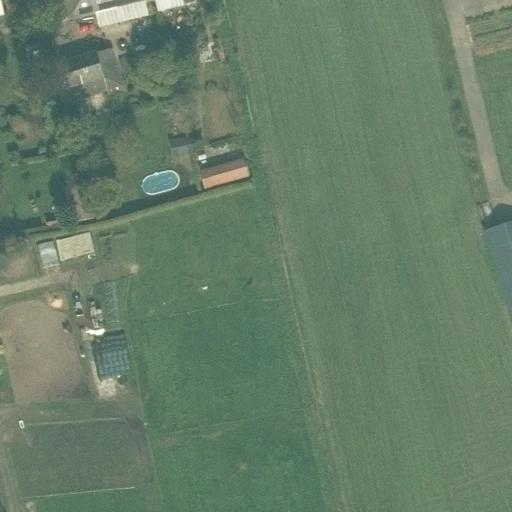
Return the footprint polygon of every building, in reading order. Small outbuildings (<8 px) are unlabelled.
[(135,20),(132,7),(147,4),(145,0),(70,0),(75,19),(91,15),(95,14),(99,29),(135,20)] [(145,0),(147,4),(155,2),(157,14),(196,5),(194,0),(145,0)] [(95,53),(50,67),(62,106),(110,92),(111,96),(124,92),(123,88),(124,87),(112,50),(96,55),(95,53)] [(246,176),(242,162),(201,174),(205,188),(246,176)] [(511,326),(511,223),(482,234),(511,326)] [(58,259),(93,255),(91,234),(56,238),(58,259)] [(127,335),(89,340),(96,396),(134,391),(127,335)]
